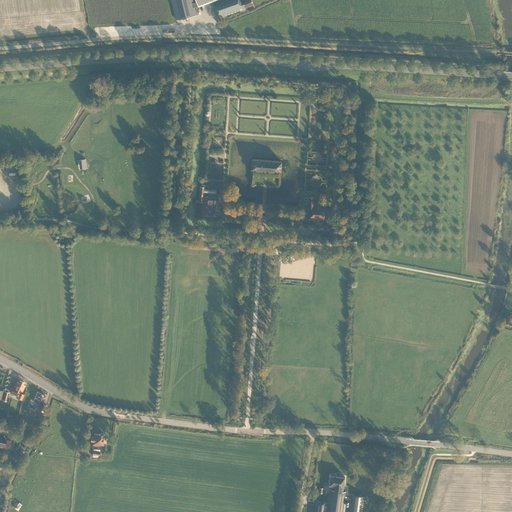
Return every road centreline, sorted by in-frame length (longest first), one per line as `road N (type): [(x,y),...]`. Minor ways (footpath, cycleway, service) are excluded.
road 1 (primary): [(0,68),(200,57),(502,74)]
road 2 (tertiary): [(511,454),(121,416)]
road 3 (unclassified): [(0,47),(178,35)]
road 4 (tertiary): [(0,359),(77,404),(121,416)]
